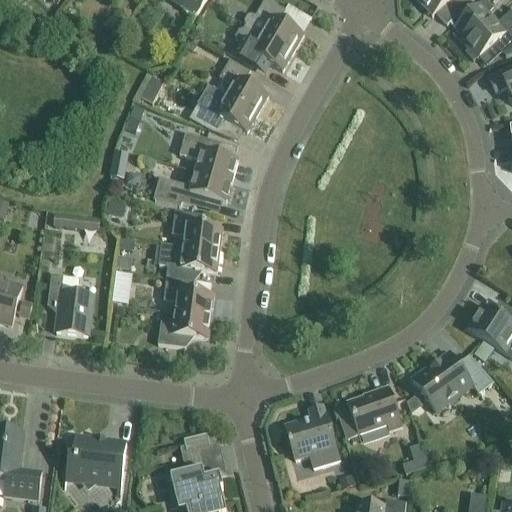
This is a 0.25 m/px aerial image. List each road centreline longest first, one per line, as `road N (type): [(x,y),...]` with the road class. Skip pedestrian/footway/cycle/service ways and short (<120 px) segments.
road 1 (residential): [(361,10),(279,162),(264,208),(242,401)]
road 2 (residential): [(242,401),(335,372),(413,335),(443,308),(464,273),(485,210)]
road 3 (residential): [(485,210),(474,133),(448,79),(361,10)]
road 4 (residential): [(242,401),(0,371)]
